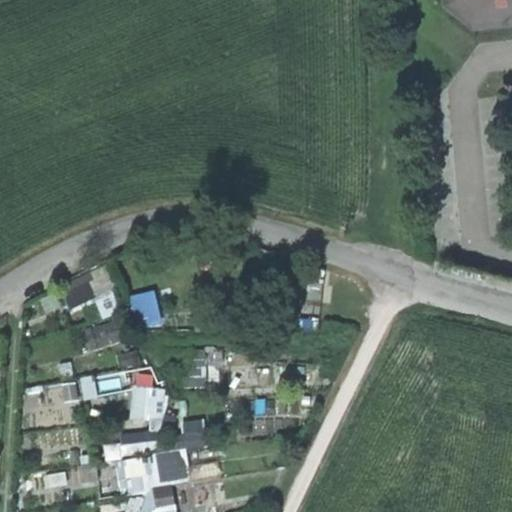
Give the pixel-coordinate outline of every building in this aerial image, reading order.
[(511,0),(450,0),(451,4),(475,25),(511,21),(511,0)] [(158,291),(135,296),(141,329),(165,324),(158,291)] [(122,318),(87,331),(94,351),(130,338),(122,318)] [(166,427),(170,388),(136,384),(132,424),(166,427)] [(179,511),(176,482),(193,480),(189,449),(210,446),(207,419),(183,422),(185,436),(159,439),(161,454),(121,460),(127,511),(179,511)] [(120,435),(122,455),(159,452),(157,431),(120,435)]
